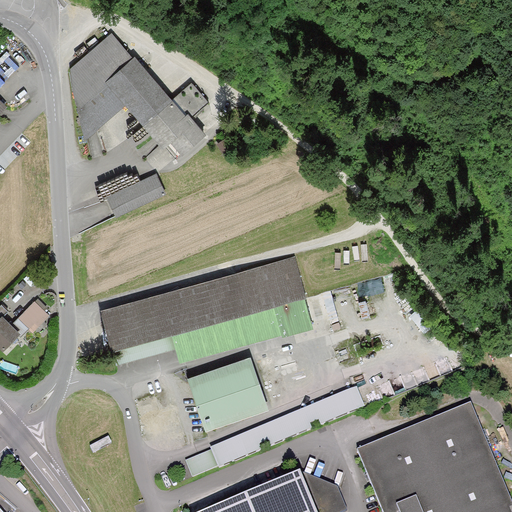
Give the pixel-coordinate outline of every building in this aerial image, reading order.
[(173,95),(136,52),(133,54),(114,30),(71,64),(73,90),(84,135),(126,99),(150,126),(164,142),(167,140),(178,152),(204,129),(192,114),(207,101),(190,81),(173,95)] [(164,191),(155,173),(108,195),(117,214),(164,191)] [(310,321),(293,258),(105,308),(115,345),(175,329),(182,356),(310,321)] [(355,285),(359,298),(386,290),(382,277),(355,285)] [(332,321),(340,318),(332,290),(323,293),(332,321)] [(21,329),(18,333),(21,336),(30,327),(34,331),(51,314),(35,298),(12,321),(21,329)] [(12,321),(4,313),(9,308),(2,302),(0,304),(0,343),(4,347),(18,333),(21,329),(12,321)] [(250,353),(188,374),(206,427),(268,406),(250,353)] [(321,425),(365,406),(358,388),(212,449),(213,452),(189,462),(194,476),(219,465),(220,467),(313,428),(311,424),(320,421),(321,425)] [(511,511),(511,504),(470,405),(359,452),(383,511),(511,511)] [(302,474),(300,472),(202,511),(339,511),(346,509),(337,488),(305,472),(302,474)]
